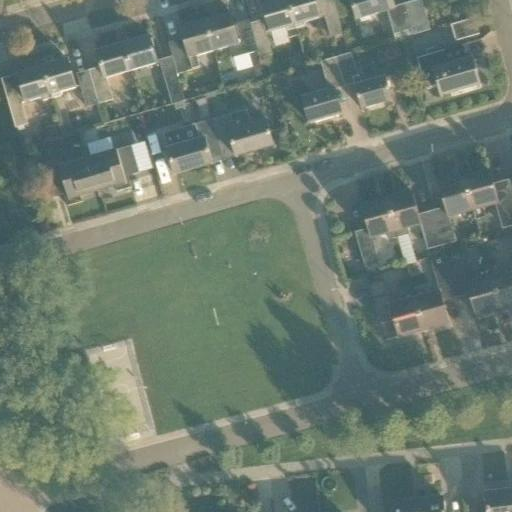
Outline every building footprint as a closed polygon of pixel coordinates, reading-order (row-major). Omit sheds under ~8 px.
[(261,59),(273,56),(267,34),(296,25),(288,0),(279,0),(263,5),(267,21),(251,25),(261,59)] [(324,0),(316,2),(315,0),(288,0),(296,25),(325,17),(331,38),(343,35),(333,0),(324,0)] [(395,8),(392,0),(352,0),(358,20),(388,12),(395,36),(413,31),(414,36),(431,31),(422,1),(395,8)] [(206,21),(215,52),(232,47),(235,59),(258,52),(250,21),(234,26),(231,14),(206,21)] [(480,36),(475,19),(463,23),(467,39),(480,36)] [(197,57),(215,52),(206,21),(182,28),(185,40),(169,44),(173,59),(178,75),(200,69),(197,57)] [(178,75),(173,59),(158,63),(150,37),(124,45),(132,72),(160,63),(173,105),(185,102),(178,75)] [(108,79),(132,72),(124,45),(98,53),(102,68),(90,72),(100,105),(114,101),(108,79)] [(389,62),(411,59),(409,45),(387,48),(389,62)] [(473,59),(449,66),(445,51),(418,59),(426,89),(439,86),(442,97),(481,86),(473,59)] [(336,58),(345,88),(355,85),(362,110),(393,102),(386,78),(361,85),(352,54),(336,58)] [(335,91),(345,88),(336,58),(321,63),(329,91),(303,99),(310,125),(342,116),(335,91)] [(52,96),(77,89),(69,61),(44,68),(52,96)] [(266,78),(262,65),(254,68),(258,80),(266,78)] [(27,103),(52,96),(44,68),(19,75),(27,103)] [(77,75),(87,109),(100,105),(90,72),(77,75)] [(29,125),(19,91),(7,95),(16,128),(29,125)] [(212,119),(206,99),(196,102),(202,122),(212,119)] [(251,126),(247,111),(213,121),(221,149),(233,145),(237,158),(274,147),(266,121),(251,126)] [(186,145),(167,150),(175,176),(213,165),(209,152),(221,149),(213,121),(181,130),(186,145)] [(100,198),(132,188),(129,177),(140,174),(132,147),(89,159),(100,198)] [(68,207),(100,198),(89,159),(46,172),(54,198),(64,195),(68,207)] [(494,185),(490,172),(465,179),(474,210),(477,221),(487,218),(484,208),(498,204),(505,229),(511,226),(511,196),(508,181),(494,185)] [(450,217),(474,210),(465,179),(440,186),(446,208),(433,211),(442,246),(456,242),(450,217)] [(442,246),(433,211),(419,215),(413,193),(388,200),(397,232),(421,225),(428,250),(442,246)] [(373,239),(397,232),(388,200),(363,207),(369,229),(356,233),(365,268),(380,264),(373,239)] [(511,245),(510,246),(511,251),(511,272),(493,278),(502,310),(511,307),(511,245)] [(460,260),(458,253),(445,257),(447,263),(457,299),(470,295),(476,317),(502,310),(493,278),(468,284),(461,260),(460,260)] [(457,299),(447,263),(445,257),(431,261),(440,292),(425,296),(424,291),(414,294),(425,332),(449,325),(443,303),(457,299)] [(391,306),(384,281),(370,286),(380,320),(394,316),(400,339),(425,332),(414,294),(403,297),(405,302),(391,306)] [(511,511),(511,491),(487,495),(488,511),(511,511)] [(418,511),(445,511),(444,499),(418,502),(418,511)] [(418,511),(418,502),(391,505),(391,511),(418,511)]
